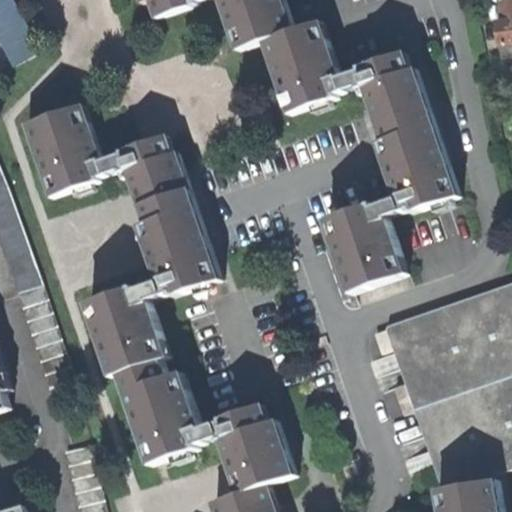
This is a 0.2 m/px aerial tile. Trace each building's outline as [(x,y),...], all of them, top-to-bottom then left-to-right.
[(0,0),(0,43),(13,70),(40,57),(11,0),(0,0)] [(208,0),(207,0),(144,0),(146,5),(154,2),(160,20),(202,6),(201,3),(208,0)] [(223,0),(228,12),(241,52),(269,43),(298,33),(286,0),(223,0)] [(498,23),(502,46),(511,44),(511,1),(502,3),(505,22),(498,23)] [(336,83),(344,80),(325,24),(298,33),(269,43),(294,115),(341,99),(341,97),(336,83)] [(511,44),(502,46),(503,58),(511,57),(511,44)] [(365,73),(370,87),(414,73),(409,56),(364,71),(365,73)] [(414,73),(370,87),(363,90),(370,109),(377,107),(389,143),(384,145),(402,202),(406,200),(411,214),(412,216),(462,200),(447,156),(432,109),(425,89),(419,71),(414,73)] [(370,87),(365,73),(344,80),(336,83),(341,97),(363,90),(370,87)] [(86,108),(30,127),(54,200),(102,184),(101,182),(124,173),(131,194),(138,191),(145,210),(194,194),(187,174),(181,156),(177,157),(171,139),(126,155),(126,157),(105,164),(86,108)] [(0,241),(20,295),(46,287),(0,163),(0,241)] [(212,246),(194,194),(145,210),(150,227),(143,230),(155,265),(212,246)] [(383,224),(393,220),(411,214),(406,200),(402,202),(378,210),(383,224)] [(412,277),(393,220),(383,224),(378,210),(378,207),(331,223),(355,296),(412,277)] [(218,266),(212,246),(155,265),(161,285),(139,293),(138,291),(91,308),(115,379),(123,377),(154,469),(201,453),(200,450),(223,442),(230,463),(287,443),(280,424),(272,427),(266,409),(225,423),(226,426),(205,433),(186,376),(170,381),(164,363),(171,361),(153,305),(174,298),(175,300),(224,284),(218,266)] [(457,272),(458,253),(443,252),(442,271),(457,272)] [(408,385),(418,413),(446,493),(498,484),(496,477),(511,471),(511,286),(388,329),(389,330),(396,351),(408,385)] [(20,295),(24,309),(50,300),(46,287),(20,295)] [(29,321),(55,313),(50,300),(24,309),(29,321)] [(29,321),(33,335),(59,326),(55,313),(29,321)] [(59,326),(33,335),(38,349),(64,340),(59,326)] [(385,355),(396,351),(389,330),(377,334),(385,355)] [(69,354),(64,340),(38,349),(43,363),(69,354)] [(47,375),(73,366),(69,354),(43,363),(47,375)] [(0,414),(15,410),(0,360),(0,414)] [(77,380),(73,366),(47,375),(51,388),(77,380)] [(77,380),(51,388),(56,401),(82,393),(77,380)] [(407,417),(418,413),(408,385),(397,389),(407,417)] [(289,449),(287,443),(230,463),(243,498),(216,508),(217,511),(280,511),(273,488),(299,478),(289,449)] [(68,454),(70,466),(97,460),(94,448),(68,454)] [(73,480),(100,474),(97,460),(70,466),(73,480)] [(77,493),(103,487),(100,474),(73,480),(77,493)] [(507,511),(503,483),(498,484),(446,493),(443,493),(445,511),(507,511)] [(107,501),(103,487),(77,493),(80,507),(107,501)] [(80,507),(81,511),(109,511),(107,501),(80,507)]
